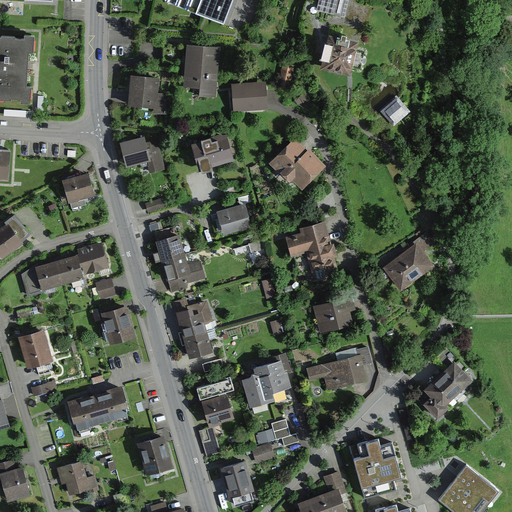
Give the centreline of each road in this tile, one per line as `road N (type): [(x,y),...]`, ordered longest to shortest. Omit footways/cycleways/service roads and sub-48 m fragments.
road 1 (residential): [(279,109),(323,146),(388,386)]
road 2 (residential): [(124,226),(205,511)]
road 3 (residential): [(0,328),(52,511)]
road 4 (residential): [(388,386),(266,511)]
road 5 (residential): [(124,226),(39,250),(0,277)]
road 6 (unknown): [(388,386),(436,511)]
road 7 (residential): [(98,0),(100,133)]
